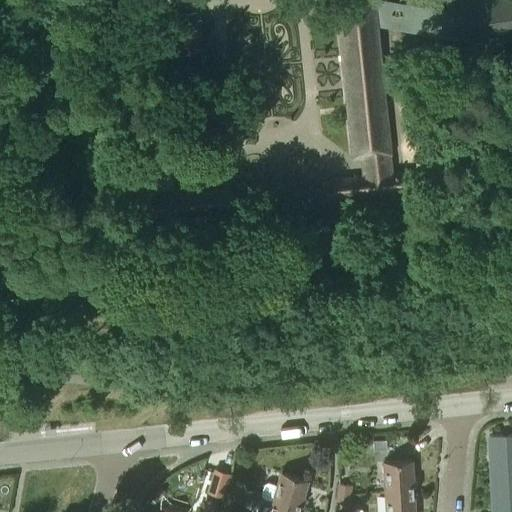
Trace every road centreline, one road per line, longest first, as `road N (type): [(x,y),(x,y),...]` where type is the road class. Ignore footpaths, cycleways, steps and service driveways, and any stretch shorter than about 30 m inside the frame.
road 1 (secondary): [(0,303),(511,250)]
road 2 (residential): [(118,443),(459,406)]
